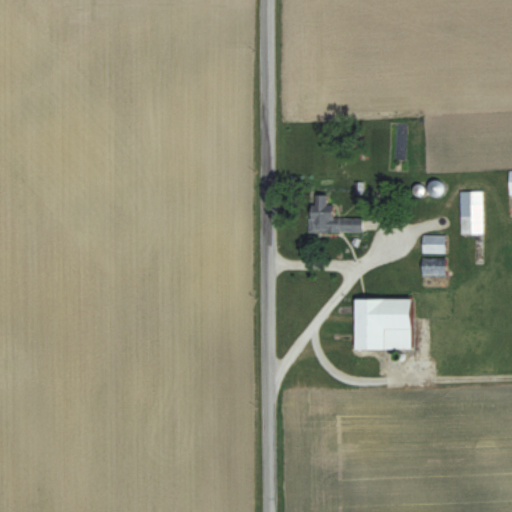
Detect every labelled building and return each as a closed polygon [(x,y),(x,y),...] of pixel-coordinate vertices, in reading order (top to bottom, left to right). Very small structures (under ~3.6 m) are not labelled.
[(427,189),(437,195),(443,184),(433,178),(427,189)] [(461,234),(484,234),(484,190),(461,190),(461,234)] [(310,231),(364,231),(364,216),(333,216),(333,203),(328,203),(328,193),(310,193),(310,231)] [(446,252),(446,234),(422,234),(422,252),(446,252)] [(446,284),(446,258),(422,258),(422,284),(446,284)] [(355,348),(412,348),(413,297),(355,297),(355,348)]
